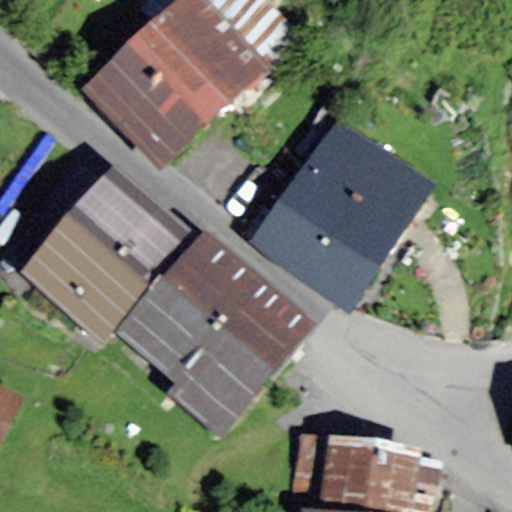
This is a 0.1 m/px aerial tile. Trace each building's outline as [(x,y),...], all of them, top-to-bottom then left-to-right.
[(269,0),(169,0),(168,1),(258,94),(286,68),(274,55),(299,31),(269,0)] [(164,34),(141,56),(217,134),(258,94),(168,1),(149,19),(164,34)] [(141,56),(98,101),(173,175),(217,134),(141,56)] [(341,129),(261,245),(355,310),(435,194),(341,129)] [(201,252),(120,183),(81,229),(156,297),(201,252)] [(156,297),(81,229),(32,282),(107,351),(156,297)] [(323,335),(214,251),(176,295),(283,384),(323,335)] [(283,384),(176,295),(136,344),(192,390),(182,402),(233,445),(283,384)] [(0,395),(0,446),(22,407),(0,395)] [(335,442),(324,511),(433,511),(442,457),(335,442)]
